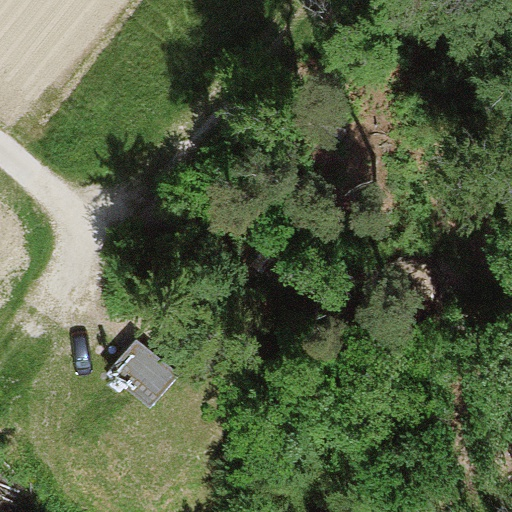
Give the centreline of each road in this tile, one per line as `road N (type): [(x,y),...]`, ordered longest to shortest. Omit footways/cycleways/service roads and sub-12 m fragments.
road 1 (track): [(0,366),(100,240),(213,130),(320,0)]
road 2 (track): [(100,240),(0,152)]
